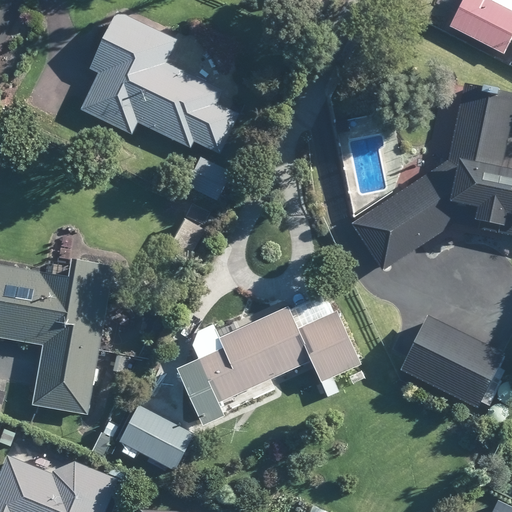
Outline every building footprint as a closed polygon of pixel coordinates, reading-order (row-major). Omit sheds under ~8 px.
[(511,0),(470,0),(463,15),(457,26),(511,55),(511,53),(511,0)] [(244,114),(231,107),(223,103),(229,90),(172,63),(183,40),(124,11),(103,53),(96,69),(105,73),(92,98),(87,109),(137,135),(144,122),(196,148),(200,142),(225,154),(244,114)] [(511,168),(509,168),(511,155),(511,91),(471,83),(470,88),(456,160),(358,224),(389,271),(425,246),(460,224),(482,229),(511,234),(511,168)] [(236,172),(207,157),(193,186),(221,200),(236,172)] [(80,278),(0,263),(0,336),(50,345),(43,385),(39,404),(92,414),(101,365),(103,356),(108,326),(112,302),(118,267),(83,261),(82,267),(80,278)] [(267,383),(278,378),(318,360),(329,382),(326,383),(332,397),(344,391),(338,377),(367,364),(344,311),(333,316),(329,306),(326,307),(322,299),(297,310),(295,307),(293,308),(227,338),(232,348),(226,350),(219,334),(205,340),(212,356),(193,366),(186,368),(197,394),(206,414),(211,425),(233,415),(231,411),(229,407),(227,402),(267,383)] [(511,358),(511,354),(504,351),(436,318),(414,362),(410,370),(487,409),(511,358)] [(123,353),(118,371),(129,373),(133,355),(123,353)] [(203,436),(195,432),(147,405),(128,441),(183,472),(203,436)] [(112,471),(81,458),(57,469),(13,451),(0,484),(0,511),(107,511),(122,475),(126,477),(130,468),(115,463),(112,471)]
